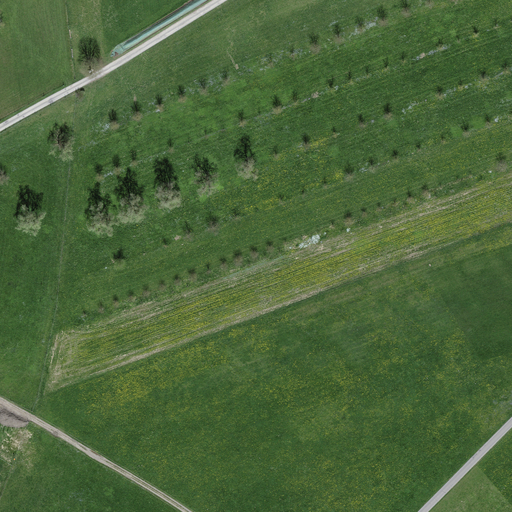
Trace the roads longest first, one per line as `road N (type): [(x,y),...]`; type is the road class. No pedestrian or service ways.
road 1 (track): [(0,130),(220,0)]
road 2 (track): [(0,401),(192,511)]
